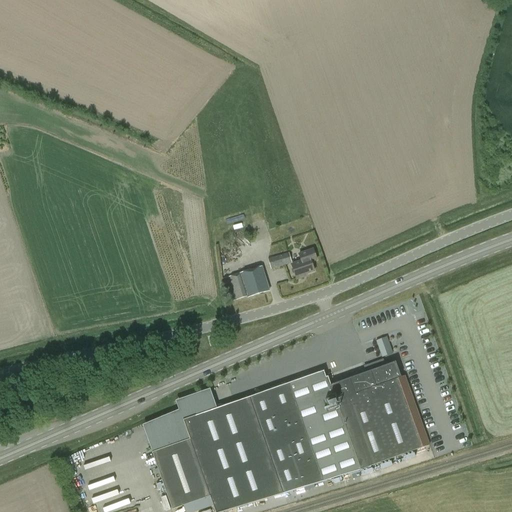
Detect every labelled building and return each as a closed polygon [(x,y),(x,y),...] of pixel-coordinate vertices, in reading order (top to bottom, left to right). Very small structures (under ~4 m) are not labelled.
[(299,255),(301,261),(291,265),(297,280),(304,277),(304,275),(314,272),(311,263),(316,261),(313,250),(299,255)] [(271,269),(292,263),(288,253),(268,259),(271,269)] [(262,267),(223,279),(230,302),(270,291),(262,267)] [(377,339),(380,351),(391,348),(389,336),(377,339)] [(381,352),(383,357),(394,353),(392,348),(381,352)] [(183,421),(190,440),(152,453),(172,509),(209,496),(214,511),(225,511),(283,494),(361,470),(361,471),(430,446),(405,376),(400,378),(395,362),(349,379),(350,382),(340,385),(340,383),(332,386),(330,384),(328,377),(326,378),(324,372),(183,421)] [(104,448),(129,441),(128,436),(103,444),(104,448)] [(88,485),(114,476),(112,471),(86,480),(88,485)]
